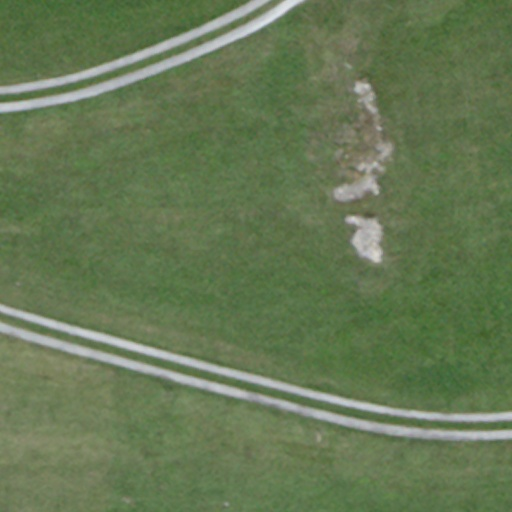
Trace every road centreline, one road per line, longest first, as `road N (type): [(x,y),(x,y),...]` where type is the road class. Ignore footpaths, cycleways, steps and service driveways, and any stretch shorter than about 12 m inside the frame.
road 1 (track): [(511,417),(314,409),(0,314)]
road 2 (track): [(0,110),(121,85),(304,0)]
